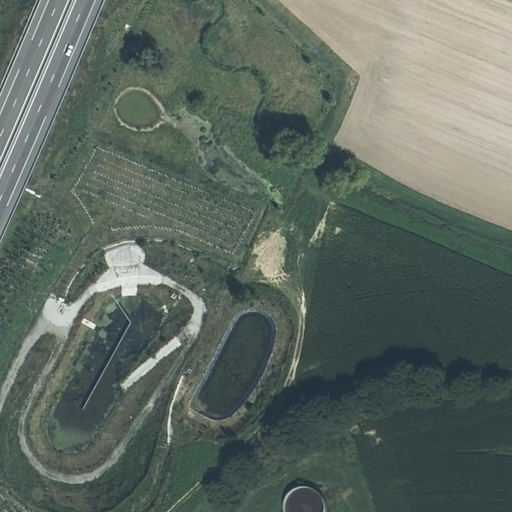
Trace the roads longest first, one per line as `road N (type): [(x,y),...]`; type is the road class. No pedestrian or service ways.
road 1 (track): [(225,511),(330,417),(418,386),(511,379)]
road 2 (motorway): [(0,185),(80,0)]
road 3 (track): [(511,236),(368,171)]
road 4 (motorway): [(52,0),(0,123)]
